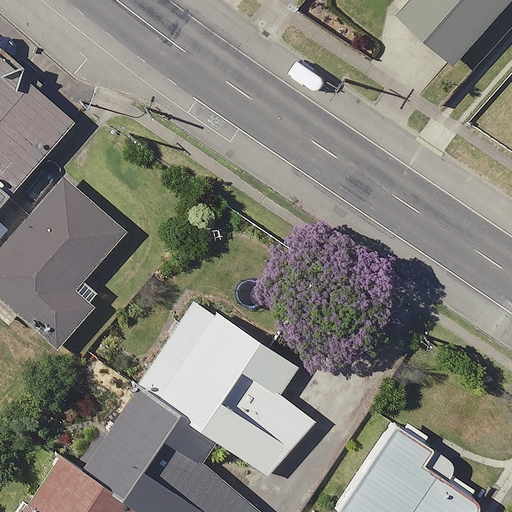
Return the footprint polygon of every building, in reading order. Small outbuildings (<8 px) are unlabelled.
[(511,0),(418,0),(405,16),(462,66),(511,10),(511,0)] [(0,186),(13,198),(87,112),(0,39),(0,186)] [(131,231),(68,176),(0,253),(0,297),(61,351),(100,308),(79,290),(131,231)] [(0,212),(13,198),(0,186),(0,212)] [(198,300),(141,386),(223,442),(272,476),(320,422),(284,392),(300,367),(198,300)] [(223,442),(141,386),(86,469),(146,511),(265,511),(209,463),(223,442)] [(393,422),(336,508),(341,511),(486,511),(490,508),(427,467),(438,451),(393,422)] [(146,511),(86,469),(65,456),(28,511),(146,511)]
